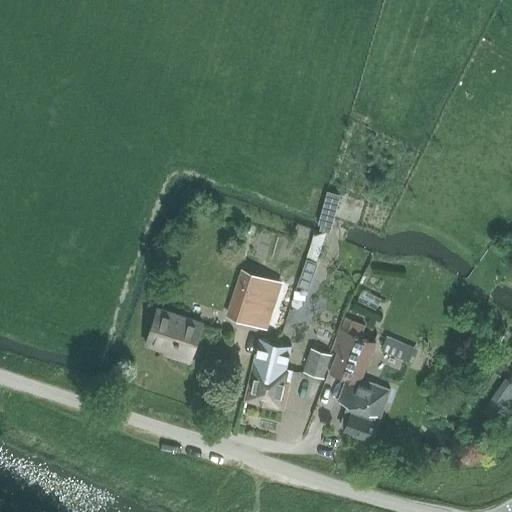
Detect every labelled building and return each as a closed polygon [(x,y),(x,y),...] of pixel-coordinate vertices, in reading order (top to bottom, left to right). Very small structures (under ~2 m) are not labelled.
[(319,178),(313,198),(325,201),(330,182),(319,178)] [(340,194),(328,191),(318,224),(322,225),(321,229),(328,232),(340,194)] [(307,258),(298,284),(309,288),(317,262),(307,258)] [(268,328),(283,282),(241,268),(226,314),(268,328)] [(192,362),(204,323),(160,309),(149,344),(175,353),(173,356),(192,362)] [(362,380),(373,349),(376,341),(361,336),(365,324),(345,317),(341,328),(340,327),(332,350),(334,351),(327,371),(348,379),(340,402),(355,407),(347,430),(373,439),(391,390),(362,380)] [(382,349),(413,361),(418,349),(387,336),(382,349)] [(294,370),(267,364),(272,340),(259,337),(255,360),(245,400),(284,410),(294,370)] [(312,347),(304,371),(323,377),(331,354),(312,347)] [(310,374),(304,394),(316,398),(322,378),(310,374)] [(497,397),(487,410),(501,421),(511,408),(508,406),(511,401),(511,389),(511,391),(506,387),(498,399),(497,397)]
